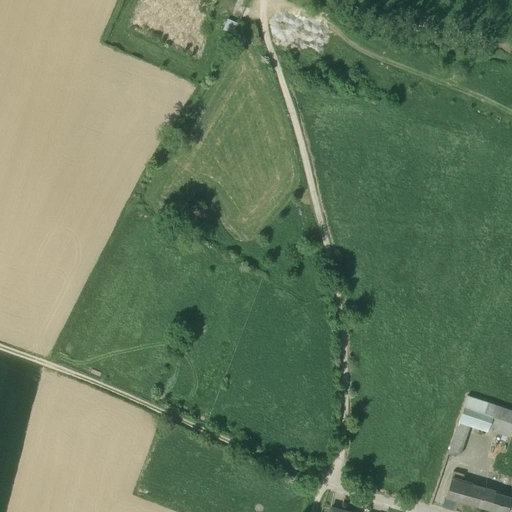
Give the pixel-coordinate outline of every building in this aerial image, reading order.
[(238,24),(227,20),(223,30),(234,34),(238,24)] [(460,418),(471,422),(489,428),(493,416),(483,413),(486,403),(467,396),(460,418)] [(511,428),(511,411),(486,403),(483,413),(493,416),(489,428),(510,435),(511,428)] [(460,418),(457,427),(468,431),(471,422),(460,418)] [(460,455),(468,431),(457,427),(449,451),(460,455)] [(445,497),(467,504),(472,484),(451,478),(445,497)] [(510,498),(484,490),(484,488),(472,484),(467,504),(494,511),(506,511),(507,511),(511,511),(511,508),(511,504),(509,503),(510,498)]
